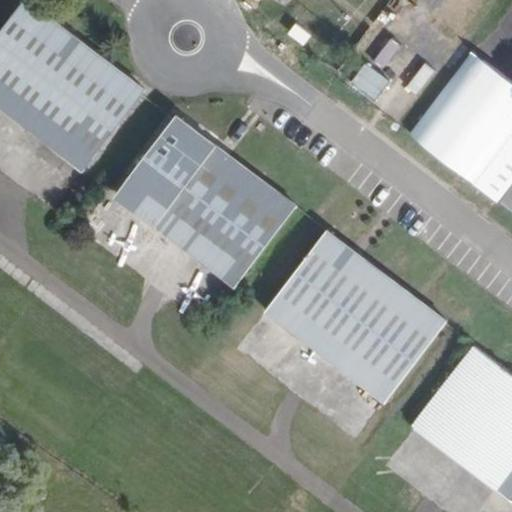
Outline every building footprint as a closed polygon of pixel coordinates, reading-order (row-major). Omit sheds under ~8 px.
[(28,0),(0,37),(0,105),(86,171),(145,91),(28,0)] [(412,134),(409,138),(511,218),(511,79),(477,52),(412,134)] [(224,159),(171,118),(111,195),(233,288),(292,210),(224,159)] [(364,262),(326,232),(263,312),(384,407),(447,327),(364,262)] [(511,368),(477,342),(412,427),(511,502),(511,368)]
